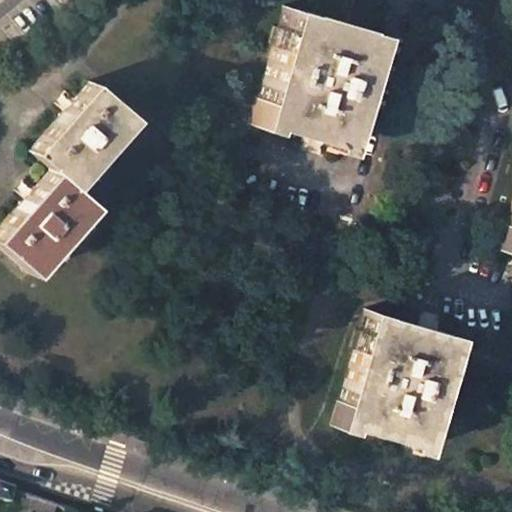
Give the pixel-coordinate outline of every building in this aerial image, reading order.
[(352,0),(308,0),(305,12),(284,6),(252,120),(337,145),(369,31),(346,24),(352,0)] [(129,119),(87,82),(26,152),(47,170),(0,223),(0,249),(28,275),(87,207),(68,189),(129,119)] [(511,249),(511,197),(499,245),(511,249)] [(448,333),(362,307),(330,421),(417,447),(448,333)] [(0,502),(5,505),(9,491),(0,487),(0,502)] [(53,511),(55,505),(22,498),(18,511),(53,511)]
